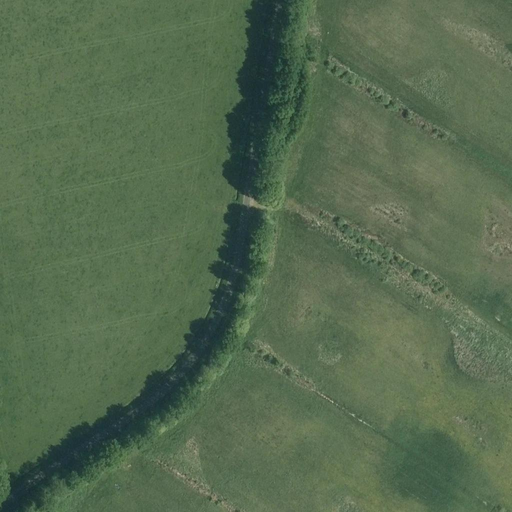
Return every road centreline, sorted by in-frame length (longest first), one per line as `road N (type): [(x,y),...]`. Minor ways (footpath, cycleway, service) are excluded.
road 1 (unclassified): [(0,507),(156,394),(206,332),(236,263),(279,0)]
road 2 (track): [(511,355),(280,205),(246,201)]
